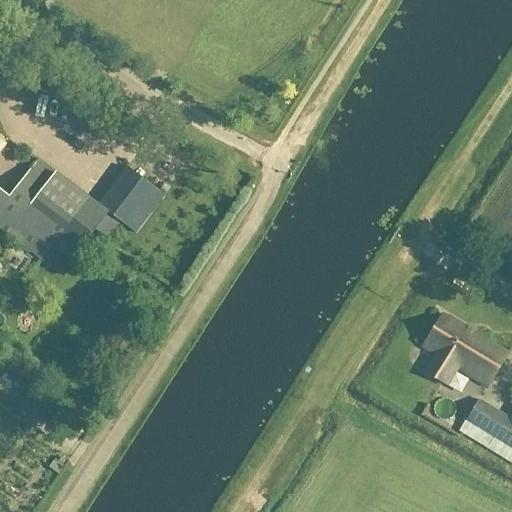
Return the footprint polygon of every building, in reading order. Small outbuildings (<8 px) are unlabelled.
[(59,159),(55,166),(72,176),(76,169),(59,159)] [(0,192),(0,232),(39,262),(59,277),(108,214),(102,210),(38,162),(9,199),(0,192)] [(441,385),(452,368),(486,389),(506,356),(447,320),(446,321),(441,318),(422,350),(435,358),(424,375),(441,385)] [(7,375),(1,386),(13,394),(20,383),(7,375)] [(478,403),(465,423),(500,444),(511,423),(511,422),(478,403)] [(11,461),(0,471),(0,498),(3,502),(15,491),(27,504),(40,491),(11,461)]
